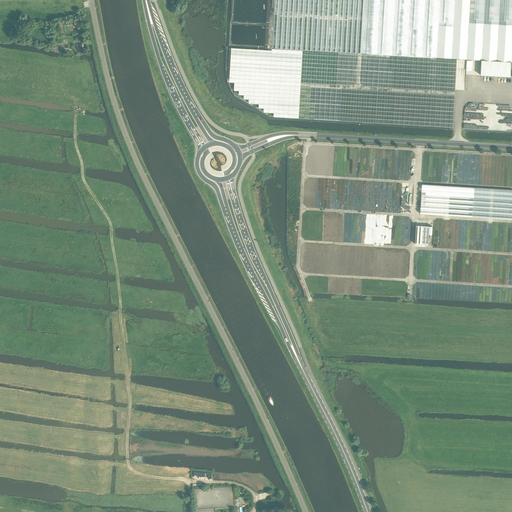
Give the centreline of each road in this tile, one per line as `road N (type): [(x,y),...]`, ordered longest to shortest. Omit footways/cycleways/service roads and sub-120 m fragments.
road 1 (tertiary): [(305,511),(133,154),(91,0)]
road 2 (track): [(190,511),(187,482),(148,477),(127,463),(117,269),(109,220),(83,181),(76,106)]
road 3 (tertiary): [(511,147),(277,137)]
road 4 (primary): [(367,511),(294,353)]
road 5 (primary): [(294,353),(232,195)]
road 6 (primary): [(223,204),(294,353)]
road 7 (primary): [(149,15),(166,78),(193,131)]
road 8 (primary): [(202,124),(149,15)]
